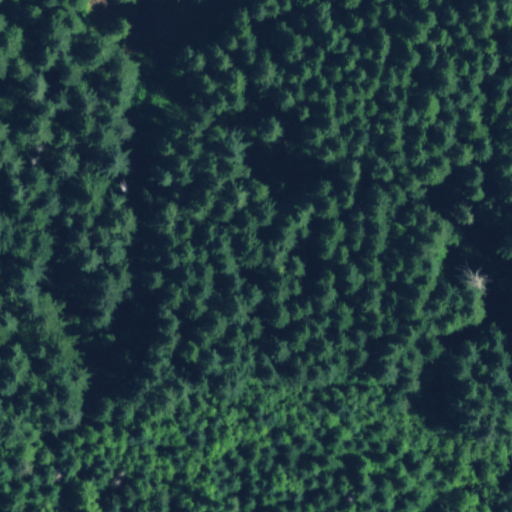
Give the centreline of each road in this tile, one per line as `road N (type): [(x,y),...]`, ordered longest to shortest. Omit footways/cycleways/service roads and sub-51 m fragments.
road 1 (track): [(0,423),(192,364),(290,382),(359,404),(452,471),(472,511)]
road 2 (track): [(102,0),(162,45),(229,44),(274,0)]
